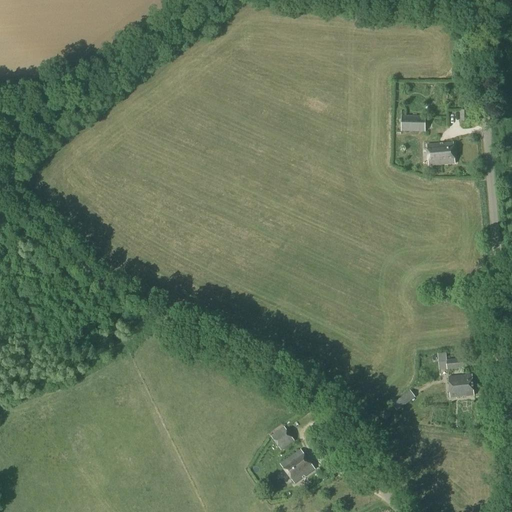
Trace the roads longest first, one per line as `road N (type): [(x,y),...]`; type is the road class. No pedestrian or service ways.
road 1 (unclassified): [(400,511),(331,402),(114,297),(0,187)]
road 2 (unclassified): [(511,466),(488,262),(474,0)]
